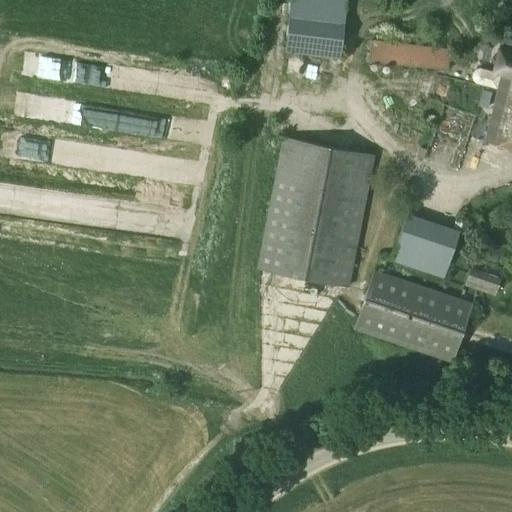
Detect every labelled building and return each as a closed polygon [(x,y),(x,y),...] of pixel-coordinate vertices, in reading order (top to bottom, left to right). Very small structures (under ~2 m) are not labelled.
[(346,0),(290,0),(285,51),(339,57),(346,0)] [(447,49),(371,40),(369,60),(445,69),(447,49)] [(511,50),(499,47),(493,76),(501,78),(486,141),(511,147),(511,50)] [(159,94),(160,70),(106,68),(105,92),(159,94)] [(376,155),(283,136),(257,270),(350,288),(361,229),(365,209),(374,211),(385,157),(376,155)] [(452,227),(406,212),(391,260),(444,278),(460,230),(462,222),(455,220),(452,227)] [(500,278),(470,268),(465,284),(495,294),(500,278)] [(468,313),(372,280),(360,318),(455,351),(468,313)]
